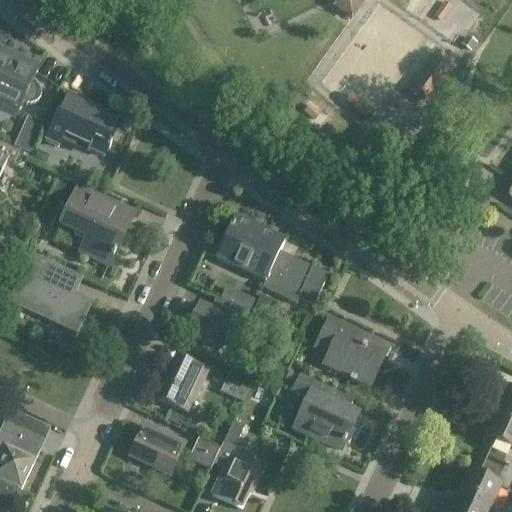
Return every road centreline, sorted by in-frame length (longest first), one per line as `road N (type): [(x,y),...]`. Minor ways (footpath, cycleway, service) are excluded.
road 1 (residential): [(93,435),(227,149)]
road 2 (residential): [(227,149),(457,313)]
road 3 (residential): [(18,0),(227,149)]
road 4 (residential): [(367,511),(457,313)]
